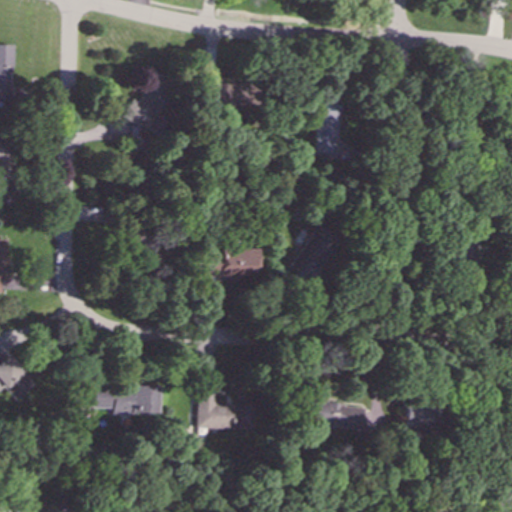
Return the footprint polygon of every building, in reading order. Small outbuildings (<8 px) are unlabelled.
[(10,44),(0,43),(0,99),(5,99),(6,84),(10,84),(10,44)] [(133,102),(128,99),(118,115),(154,135),(163,119),(153,114),(171,82),(151,71),(133,102)] [(254,104),(255,83),(199,82),(199,104),(254,104)] [(312,153),(333,153),(335,97),(314,96),(312,153)] [(0,191),(8,191),(7,137),(0,136),(0,191)] [(284,267),(299,277),(290,289),(300,296),(339,240),(315,223),(284,267)] [(253,276),(253,249),(198,248),(197,275),(253,276)] [(31,384),(0,350),(0,387),(14,401),(31,384)] [(154,413),(154,384),(74,383),(74,408),(107,409),(107,412),(154,413)] [(193,427),(250,429),(250,404),(212,403),(213,387),(194,387),(193,427)] [(301,422),(359,430),(362,406),(304,398),(301,422)] [(383,401),(370,399),(367,426),(380,427),(383,401)] [(401,426),(434,425),(434,403),(401,404),(401,426)]
